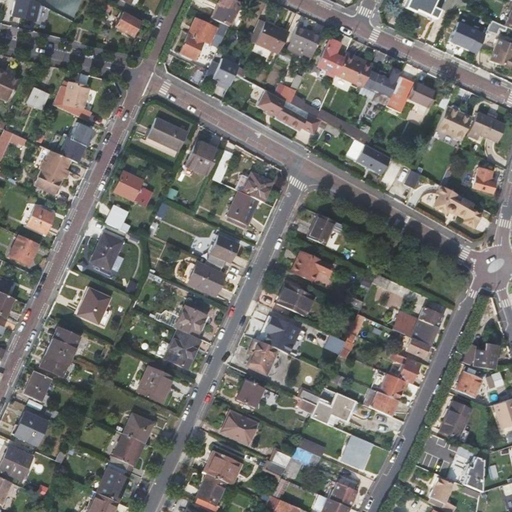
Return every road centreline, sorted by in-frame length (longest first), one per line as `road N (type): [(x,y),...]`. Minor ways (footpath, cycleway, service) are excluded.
road 1 (residential): [(149,511),(302,166)]
road 2 (residential): [(0,390),(141,78)]
road 3 (tertiary): [(482,278),(375,511)]
road 4 (residential): [(482,264),(302,166)]
road 5 (residential): [(302,166),(141,78)]
road 6 (residential): [(357,30),(511,98)]
road 7 (residential): [(141,78),(0,42)]
